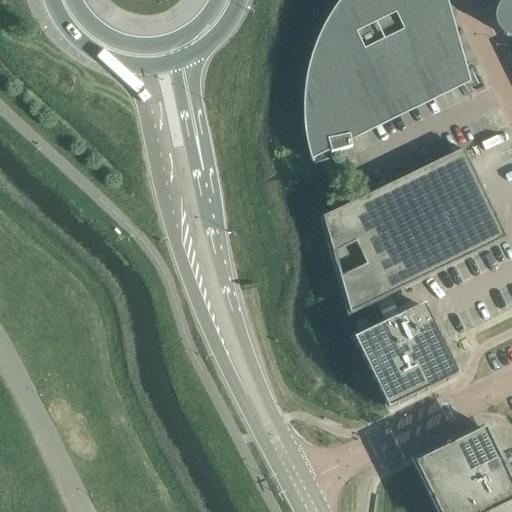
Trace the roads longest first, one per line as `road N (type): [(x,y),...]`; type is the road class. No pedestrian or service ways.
road 1 (tertiary): [(138,67),(179,245),(218,349),(255,416)]
road 2 (tertiary): [(255,416),(227,317),(204,180)]
road 3 (unclassified): [(297,492),(511,387)]
road 4 (unclassified): [(85,511),(0,334)]
road 5 (tertiary): [(204,180),(192,51)]
road 6 (tertiary): [(204,180),(174,63)]
